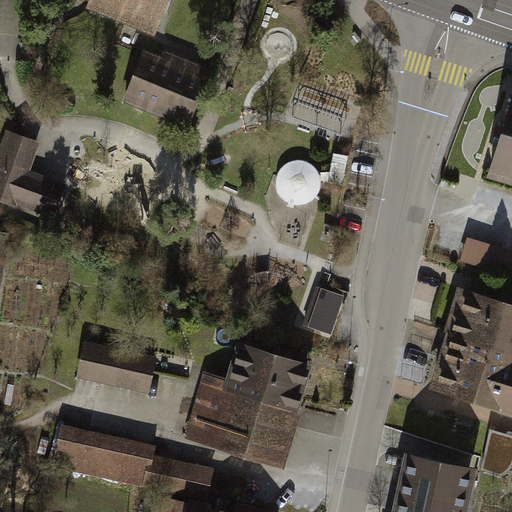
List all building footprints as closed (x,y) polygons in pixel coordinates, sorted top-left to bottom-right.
[(167,0),(90,0),(88,5),(156,32),(167,0)] [(164,60),(144,52),(125,99),(188,124),(210,70),(167,52),(164,60)] [(511,101),(490,169),(511,175),(511,101)] [(10,133),(0,158),(0,199),(14,204),(15,200),(54,214),(64,187),(26,173),(37,143),(10,133)] [(0,309),(12,230),(0,227),(0,309)] [(511,247),(469,236),(463,259),(511,272),(511,247)] [(511,308),(462,293),(433,386),(511,410),(511,308)] [(222,338),(190,433),(289,467),(322,372),(222,338)] [(85,352),(78,382),(146,397),(153,367),(85,352)] [(199,465),(58,430),(50,462),(191,498),(199,465)] [(511,436),(490,430),(481,471),(501,477),(511,468),(511,436)] [(409,457),(397,511),(465,511),(475,471),(409,457)] [(234,511),(165,496),(161,511),(234,511)]
